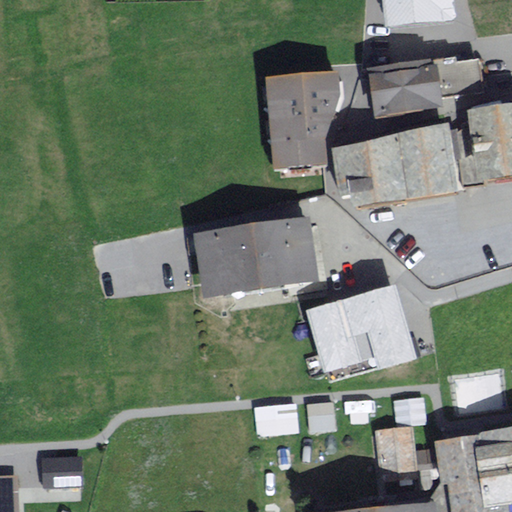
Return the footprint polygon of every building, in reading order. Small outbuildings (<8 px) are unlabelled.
[(434,60),(364,72),(366,83),(373,124),(443,112),(434,60)] [(333,79),(265,85),(273,176),(325,170),(325,154),(342,150),(333,79)] [(511,110),(459,115),(466,187),(511,182),(511,110)] [(454,194),(443,133),(326,155),(328,174),(334,198),(337,216),(454,194)] [(308,225),(189,242),(199,306),(228,301),(317,288),(308,225)] [(393,295),(314,319),(333,382),(412,359),(393,295)] [(309,403),(311,430),(337,428),(335,401),(309,403)] [(377,477),(415,473),(411,431),(397,433),(372,435),(375,461),(377,477)] [(511,511),(511,434),(433,445),(441,511),(511,511)] [(81,458),(42,459),(43,488),(82,487),(81,458)] [(22,511),(22,482),(0,482),(0,511),(22,511)]
